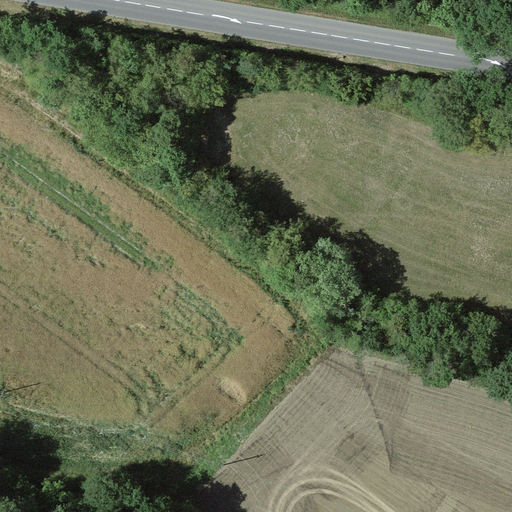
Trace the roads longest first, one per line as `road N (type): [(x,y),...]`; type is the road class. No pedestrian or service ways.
road 1 (track): [(171,496),(336,344),(330,317),(0,63)]
road 2 (tertiary): [(110,0),(511,64)]
